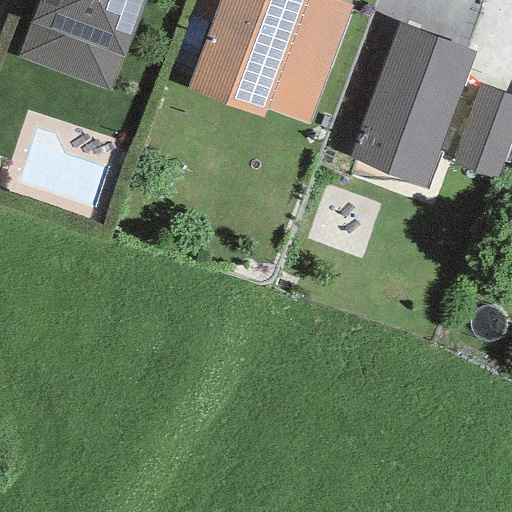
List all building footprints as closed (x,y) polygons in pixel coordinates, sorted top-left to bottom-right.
[(36,0),(15,57),(109,92),(143,0),(36,0)] [(218,0),(210,22),(187,92),(263,118),(266,108),(309,123),(349,7),(327,0),(218,0)] [(193,0),(188,14),(210,22),(218,0),(193,0)] [(425,189),(475,51),(398,24),(348,162),(425,189)] [(504,162),(511,139),(511,96),(478,84),(448,163),(496,180),(504,162)]
